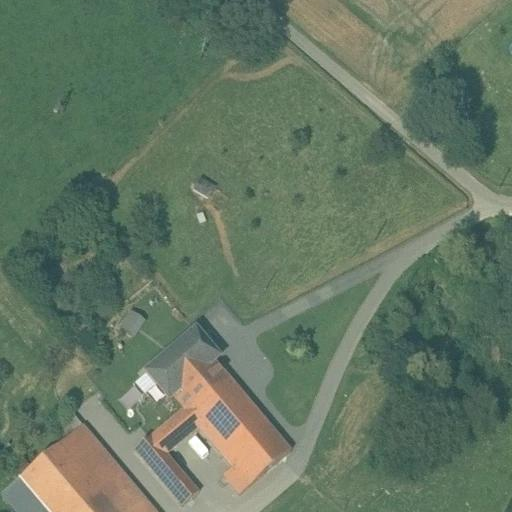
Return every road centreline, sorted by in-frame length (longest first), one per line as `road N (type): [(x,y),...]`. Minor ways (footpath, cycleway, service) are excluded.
road 1 (track): [(492,204),(247,330),(244,361),(276,420),(292,426),(308,428),(321,415),(341,363)]
road 2 (unclassified): [(511,209),(492,204),(392,112),(243,0)]
road 3 (unknown): [(244,361),(211,446),(153,500)]
road 4 (track): [(341,363),(400,255)]
